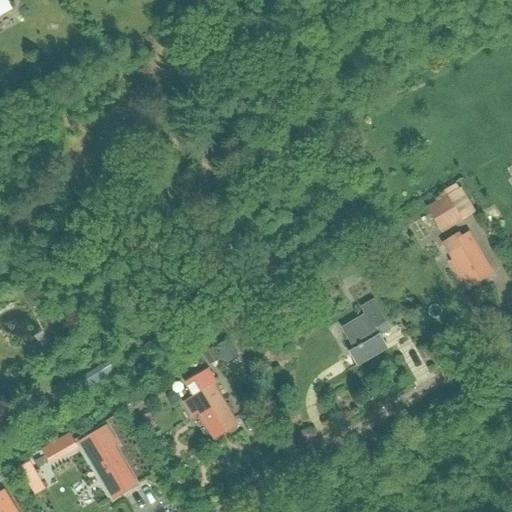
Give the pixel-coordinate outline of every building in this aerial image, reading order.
[(447,197),(426,209),(441,235),(461,223),(447,197)] [(470,288),(492,275),(469,236),(456,244),(459,248),(450,253),(470,288)] [(362,261),(338,275),(346,291),(371,277),(362,261)] [(379,337),(390,331),(374,302),(361,309),(365,317),(343,330),(356,352),(351,355),(358,367),(387,350),(379,337)] [(215,439),(237,426),(214,388),(201,395),(203,400),(188,409),(193,417),(199,413),(215,439)] [(114,499),(136,486),(113,447),(100,455),(102,460),(94,465),(114,499)]
